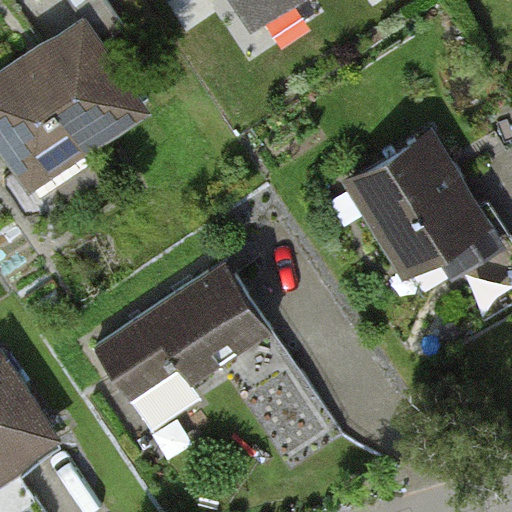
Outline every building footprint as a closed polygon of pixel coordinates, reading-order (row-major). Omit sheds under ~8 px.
[(226,0),(253,40),(316,0),(226,0)] [(81,21),(0,71),(0,159),(25,199),(146,123),(81,21)] [(425,121),(346,176),(429,295),(508,240),(425,121)] [(214,255),(83,346),(139,426),(270,335),(214,255)] [(8,328),(0,333),(0,496),(84,438),(8,328)]
